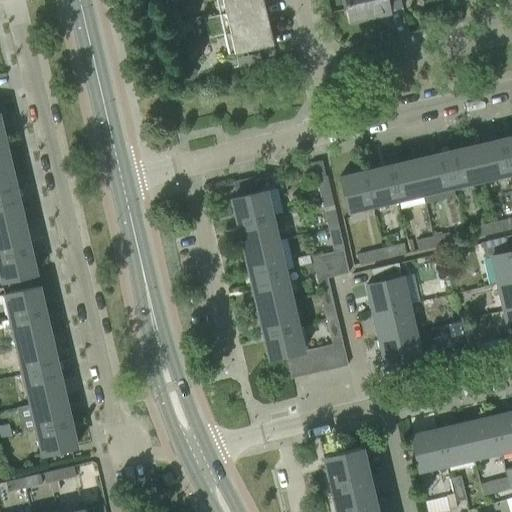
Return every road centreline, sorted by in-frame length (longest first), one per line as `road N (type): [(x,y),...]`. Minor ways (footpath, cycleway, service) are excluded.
road 1 (residential): [(108,396),(13,0)]
road 2 (residential): [(206,451),(511,383)]
road 3 (residential): [(321,74),(511,27)]
road 4 (residential): [(325,135),(511,90)]
road 5 (tertiary): [(122,185),(78,0)]
road 6 (residential): [(228,347),(188,169)]
road 7 (tertiary): [(154,327),(122,185)]
road 8 (residential): [(188,169),(325,135)]
road 9 (unknown): [(382,415),(352,278)]
road 10 (tertiary): [(154,327),(159,391),(186,459)]
road 11 (tertiary): [(206,451),(154,327)]
